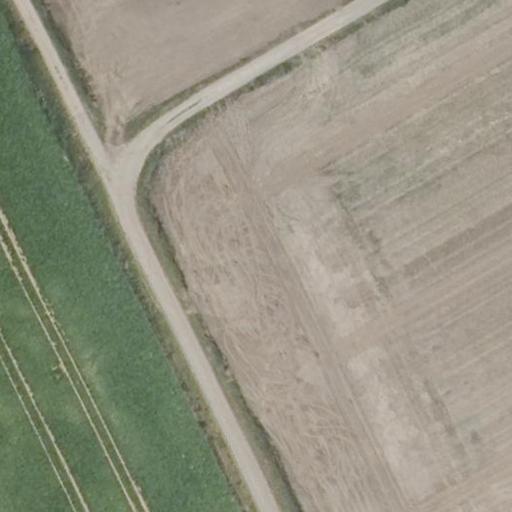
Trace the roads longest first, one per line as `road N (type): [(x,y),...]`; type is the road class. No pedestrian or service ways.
road 1 (track): [(16,0),(260,511)]
road 2 (track): [(105,188),(223,92),(382,0)]
